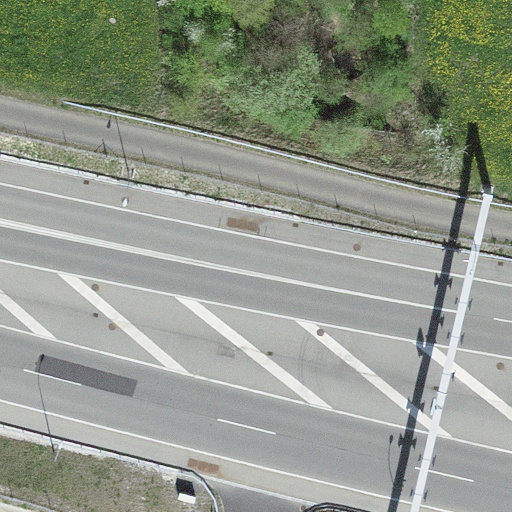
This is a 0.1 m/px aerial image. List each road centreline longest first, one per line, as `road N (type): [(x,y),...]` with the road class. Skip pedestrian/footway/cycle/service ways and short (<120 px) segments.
road 1 (motorway): [(0,364),(511,488)]
road 2 (track): [(0,107),(511,223)]
road 3 (motorway): [(445,310),(0,202)]
road 4 (motorway): [(445,310),(0,242)]
